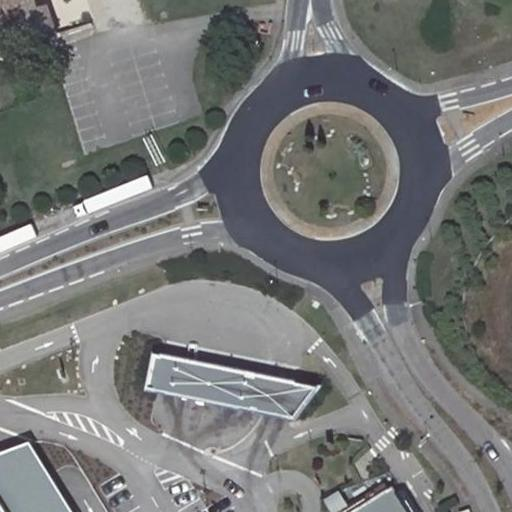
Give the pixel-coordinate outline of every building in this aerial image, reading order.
[(0,0),(0,25),(9,55),(50,43),(35,0),(0,0)] [(323,390),(160,358),(153,391),(300,420),(323,390)] [(75,511),(58,483),(33,442),(0,454),(0,494),(11,511),(75,511)] [(412,511),(398,488),(360,511),(412,511)] [(11,511),(0,494),(0,511),(11,511)]
